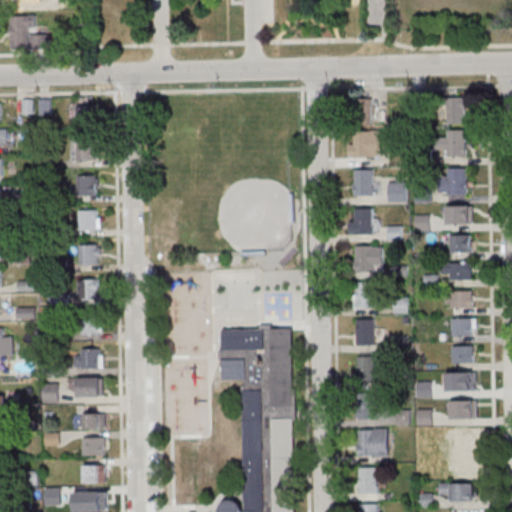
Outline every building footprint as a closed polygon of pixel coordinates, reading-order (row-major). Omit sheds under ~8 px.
[(11,15),(11,50),(51,49),(51,33),(37,33),(36,15),(11,15)] [(466,97),(449,97),(449,122),(466,122),(466,97)] [(374,99),(375,126),(356,126),(355,114),(357,114),(357,100),(374,99)] [(78,106),(78,125),(96,125),(96,106),(78,106)] [(10,129),(0,128),(0,146),(10,147),(10,129)] [(467,156),(467,129),(445,129),(445,156),(467,156)] [(384,131),(384,157),(375,157),(375,158),(356,158),(356,146),(357,146),(357,132),(384,131)] [(97,159),(97,140),(77,140),(77,159),(97,159)] [(468,167),(446,167),(446,194),(468,194),(468,167)] [(375,170),(376,196),(357,197),(356,184),(358,184),(357,170),(375,170)] [(79,175),(79,194),(101,194),(101,175),(79,175)] [(408,201),(408,181),(389,181),(389,201),(408,201)] [(0,203),(13,204),(13,186),(0,185),(0,203)] [(472,205),(446,205),(446,224),(472,224),(472,205)] [(101,209),(80,209),(80,229),(101,229),(101,209)] [(376,209),(376,235),(357,235),(357,223),(358,223),(358,209),(376,209)] [(452,251),(472,251),(472,233),(452,233),(452,251)] [(103,244),(80,244),(80,265),(103,265),(103,244)] [(376,246),(377,272),(358,273),(358,260),(359,260),(359,246),(376,246)] [(472,262),(442,262),(442,272),(452,272),(452,279),(472,279),(472,262)] [(101,278),(82,278),(82,299),(101,299),(101,278)] [(377,282),(377,309),(358,309),(358,297),(359,297),(359,283),(377,282)] [(447,290),(447,307),(471,307),(471,290),(447,290)] [(101,315),(82,315),(82,334),(101,334),(101,315)] [(453,335),(474,335),(474,317),(453,317),(453,335)] [(377,319),(378,345),(359,346),(359,334),(360,333),(360,320),(377,319)] [(223,327),(262,326),(261,323),(273,323),(273,326),(294,326),(294,387),(297,386),(298,418),(295,418),(296,511),(220,511),(220,505),(223,502),(226,499),(232,498),(236,499),(240,502),(242,505),(243,509),(245,509),(244,387),(243,387),(243,383),(245,383),(245,377),(224,377),(224,356),(220,356),(220,348),(224,348),(223,327)] [(0,355),(16,355),(16,337),(5,337),(5,328),(0,328),(0,355)] [(454,362),(475,362),(475,344),(454,344),(454,362)] [(79,348),(79,368),(104,368),(104,348),(79,348)] [(378,357),(378,383),(359,383),(359,371),(360,371),(360,357),(378,357)] [(81,380),(106,379),(107,397),(81,398),(81,380)] [(60,383),(46,383),(46,401),(60,401),(60,383)] [(378,393),(379,420),(360,420),(360,408),(361,408),(361,394),(378,393)] [(0,428),(10,428),(10,395),(0,394),(0,428)] [(478,418),(478,399),(452,399),(452,418),(478,418)] [(433,408),(419,408),(419,424),(433,424),(433,408)] [(107,427),(107,412),(84,412),(84,427),(107,427)] [(455,470),(472,470),(472,447),(479,447),(479,428),(455,428),(455,470)] [(359,429),(359,457),(390,457),(390,429),(359,429)] [(84,436),(84,454),(108,454),(108,436),(84,436)] [(85,483),(109,483),(109,464),(85,464),(85,483)] [(380,467),(381,494),(362,494),(362,482),(363,482),(363,468),(380,467)] [(475,501),(475,482),(442,482),(442,492),(452,492),(452,501),(475,501)] [(77,511),(77,494),(110,494),(110,511),(77,511)] [(422,506),(432,506),(432,494),(421,494),(422,506)]
